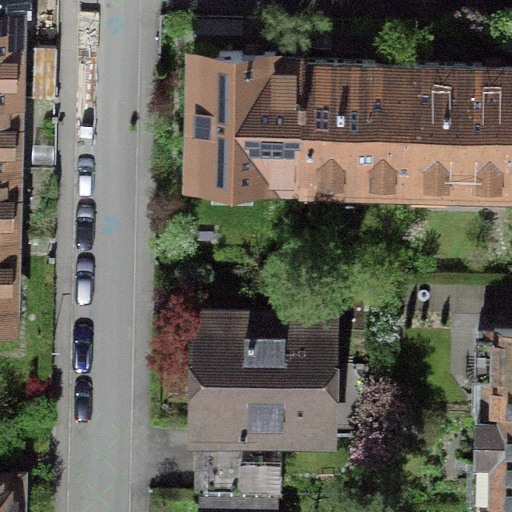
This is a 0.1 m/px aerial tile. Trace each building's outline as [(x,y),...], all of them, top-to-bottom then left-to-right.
[(0,96),(14,97),(16,12),(0,11),(0,96)] [(190,175),(302,178),(305,57),(275,56),(276,51),(252,51),(193,49),(190,175)] [(305,57),(302,178),(409,181),(412,60),(396,59),(305,57)] [(412,60),(409,181),(511,183),(511,61),(502,62),(412,60)] [(0,166),(13,167),(13,147),(22,138),(22,126),(14,118),(14,108),(14,97),(0,96),(0,166)] [(0,237),(11,237),(12,217),(20,208),(21,196),(12,187),(13,177),(13,167),(0,166),(0,237)] [(11,248),(11,237),(0,237),(0,322),(9,323),(11,248)] [(324,316),(207,314),(206,379),(203,490),(274,492),(280,492),(281,430),(365,432),(367,363),(323,363),(324,316)] [(475,412),(511,413),(511,327),(493,327),(493,329),(477,329),(475,412)] [(511,413),(475,412),(473,502),(511,503),(511,413)] [(0,511),(14,511),(15,472),(0,471),(0,511)] [(273,511),(274,492),(203,490),(202,511),(273,511)] [(370,511),(371,498),(346,498),(346,508),(345,511),(370,511)] [(511,511),(511,503),(473,502),(473,511),(511,511)]
